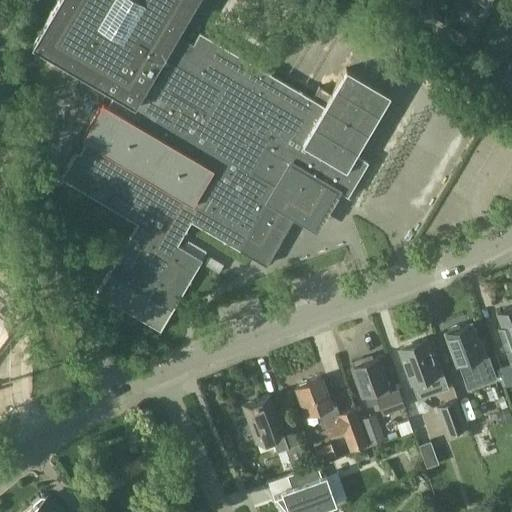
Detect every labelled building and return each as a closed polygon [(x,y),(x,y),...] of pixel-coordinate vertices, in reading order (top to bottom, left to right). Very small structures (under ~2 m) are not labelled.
[(57,0),(31,45),(107,90),(112,93),(105,104),(101,101),(79,139),(86,143),(80,153),(74,150),(59,177),(100,201),(137,223),(108,273),(93,299),(120,314),(123,309),(160,330),(172,310),(202,259),(201,259),(184,249),(176,244),(185,231),(190,221),(240,250),(252,257),(265,265),(293,218),(295,215),(299,217),(303,216),(323,182),(338,191),(347,196),(368,161),(355,154),(389,95),(345,69),(331,93),(319,86),(312,99),(199,32),(192,45),(175,35),(195,0),(57,0)] [(425,3),(420,0),(401,0),(420,11),(425,3)] [(438,32),(443,24),(420,11),(415,19),(438,32)] [(465,37),(443,24),(438,32),(460,45),(465,37)] [(511,307),(497,313),(501,325),(499,326),(498,326),(511,366),(511,365),(511,307)] [(451,332),(447,333),(458,364),(459,364),(468,388),(496,378),(487,354),(484,355),(479,341),(476,342),(469,325),(461,328),(460,325),(450,328),(451,332)] [(424,339),(399,348),(411,383),(417,398),(448,387),(440,364),(434,366),(424,339)] [(399,391),(389,395),(386,385),(385,385),(376,356),(352,365),(362,393),(376,388),(387,417),(406,410),(399,391)] [(320,377),(295,386),(305,413),(315,410),(321,423),(325,421),(331,436),(343,432),(349,449),(366,443),(358,420),(354,409),(338,414),(333,401),(329,402),(320,377)] [(288,448),(276,415),(268,395),(242,405),(245,415),(234,419),(240,436),(252,432),(255,443),(271,437),(276,452),(288,448)] [(457,398),(436,406),(437,409),(446,435),(467,428),(458,402),(457,398)] [(276,415),(288,448),(299,444),(287,411),(276,415)] [(377,413),(360,419),(369,445),(386,439),(377,413)] [(280,490),(283,497),(273,500),(274,501),(276,500),(285,511),(310,511),(335,503),(325,475),(320,476),(316,465),(286,476),(290,487),(280,490)] [(34,507),(28,511),(59,511),(46,497),(45,498),(42,498),(34,505),(34,507)]
